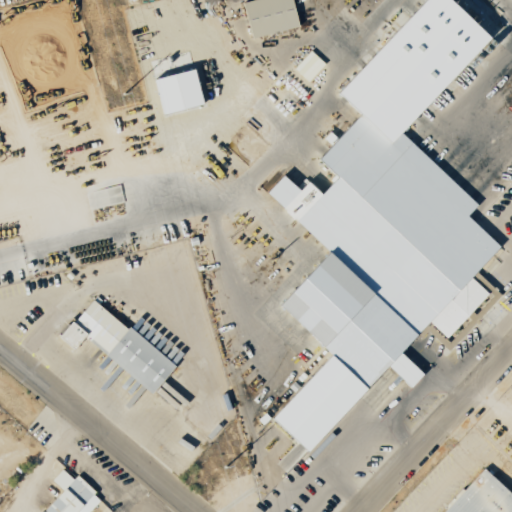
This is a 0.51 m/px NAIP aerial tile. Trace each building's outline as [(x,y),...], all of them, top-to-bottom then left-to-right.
[(249,38),(296,26),(290,0),(249,0),(241,2),(249,38)] [(397,132),(486,36),(446,0),(418,0),(333,92),(357,114),(316,159),(334,176),(318,193),(305,180),(296,190),(280,175),(263,193),(325,250),(274,305),(327,354),(267,418),(304,452),(384,366),(408,388),(421,374),(397,352),(426,322),(444,338),(485,293),(468,277),(497,246),(464,216),(475,204),(397,132)] [(308,81),(324,64),(309,50),(293,67),(308,81)] [(159,113),(199,105),(192,69),(151,78),(159,113)] [(81,338),(150,394),(173,366),(89,298),(57,337),(72,349),(81,338)] [(511,511),(511,496),(481,468),(440,511),(511,511)] [(75,476),(72,479),(60,469),(50,480),(61,489),(41,511),(42,511),(88,511),(100,499),(75,476)]
